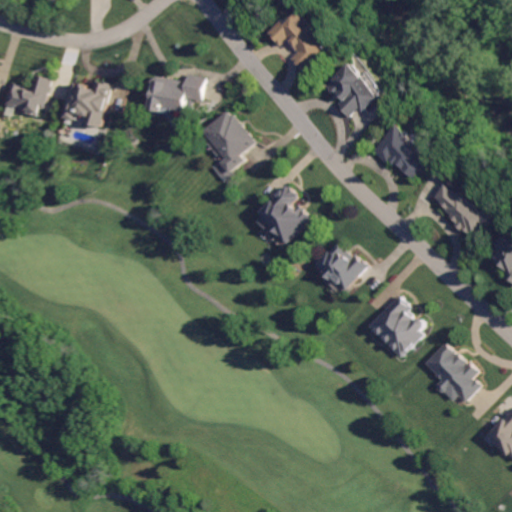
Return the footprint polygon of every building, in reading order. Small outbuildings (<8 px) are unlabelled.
[(310,73),(342,47),(332,34),(333,33),(315,9),(297,23),(294,19),(278,32),(289,46),(300,38),(309,50),(299,58),(310,73)] [(336,84),(348,99),(344,103),(356,117),(369,106),(372,111),(390,96),(363,62),(336,84)] [(190,72),(209,76),(204,101),(190,98),(186,116),(146,108),(154,74),(188,82),(190,72)] [(37,75),(53,80),(42,114),(8,103),(15,81),(33,87),(37,75)] [(77,81),(67,117),(107,128),(116,91),(77,81)] [(231,111),(201,134),(232,174),(263,151),(231,111)] [(399,164),(404,158),(424,177),(445,156),(412,123),(385,151),(399,164)] [(490,213),(459,182),(441,200),(481,238),(505,214),(496,206),(490,213)] [(291,189),(261,220),(288,247),(318,215),(291,189)] [(342,237),(371,264),(348,288),(320,261),(342,237)] [(511,238),(497,253),(511,269),(511,238)] [(405,294),(371,327),(401,359),(435,326),(405,294)] [(448,342),(428,362),(469,403),(490,382),(448,342)] [(511,413),(490,437),(511,457),(511,413)]
